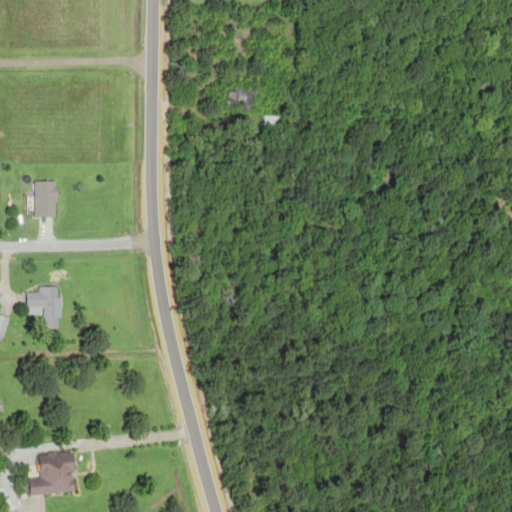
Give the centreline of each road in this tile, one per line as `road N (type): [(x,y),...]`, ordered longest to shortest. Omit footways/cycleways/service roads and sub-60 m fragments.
road 1 (residential): [(210,511),(157,327),(141,239),(166,87),(158,0)]
road 2 (residential): [(141,239),(0,240)]
